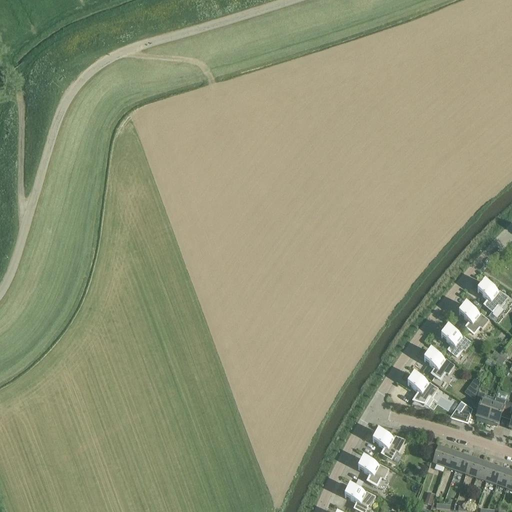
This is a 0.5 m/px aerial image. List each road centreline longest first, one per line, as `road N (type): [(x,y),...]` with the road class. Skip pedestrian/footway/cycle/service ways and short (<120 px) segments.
road 1 (unclassified): [(0,291),(62,107),(93,68),(122,51),(291,0)]
road 2 (residential): [(370,410),(453,291),(511,230)]
road 3 (track): [(24,232),(13,71)]
road 4 (residential): [(511,452),(370,410)]
